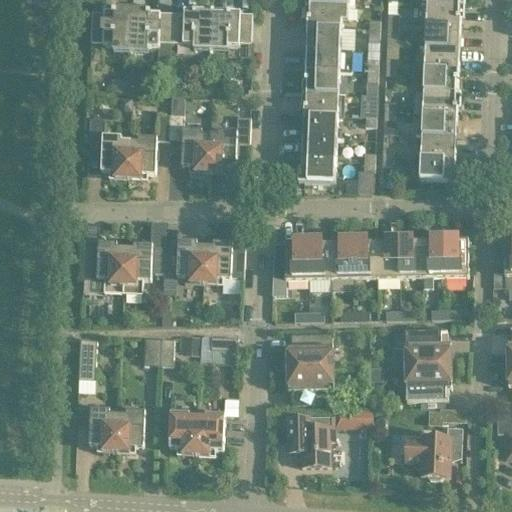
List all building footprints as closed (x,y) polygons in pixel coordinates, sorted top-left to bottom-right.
[(305,0),(305,8),(349,10),(349,0),(305,0)] [(465,8),(428,6),(427,29),(461,30),(461,22),(465,22),(465,8)] [(349,10),(305,8),(305,23),(308,23),(308,31),(342,32),(343,24),(349,24),(349,10)] [(173,18),(172,47),(195,48),(194,53),(211,54),(213,11),(196,11),(196,14),(185,14),(185,19),(173,18)] [(231,12),(213,11),(211,54),(229,55),(230,50),(240,50),(240,48),(252,48),(253,19),(241,18),(242,16),(231,15),(231,12)] [(131,56),(133,13),(116,13),(116,16),(105,15),(105,18),(93,17),(92,47),(104,47),(104,50),(115,50),(114,55),(131,56)] [(133,13),(131,56),(150,57),(150,52),(160,52),(161,47),(172,47),(173,18),(151,17),(151,14),(133,13)] [(389,18),(388,27),(399,27),(400,18),(389,18)] [(370,24),(370,33),(381,33),(381,25),(370,24)] [(399,27),(388,27),(388,36),(399,36),(399,27)] [(461,30),(427,29),(426,51),(460,52),(461,30)] [(308,31),(307,53),(341,54),(342,32),(308,31)] [(381,33),(370,33),(369,41),(380,42),(381,33)] [(460,52),(426,51),(425,73),(459,74),(460,52)] [(307,53),(306,75),(340,76),(341,54),(307,53)] [(386,71),(397,72),(397,62),(386,62),(386,71)] [(367,77),(379,78),(379,69),(368,69),(367,77)] [(397,72),(386,71),(386,80),(397,81),(397,72)] [(459,74),(425,73),(424,95),(462,97),(462,83),(459,83),(459,74)] [(303,83),(302,97),(340,99),(340,76),(306,75),(306,83),(303,83)] [(379,78),(367,77),(367,87),(378,87),(379,78)] [(112,83),(112,96),(129,96),(129,83),(112,83)] [(424,95),(423,117),(458,119),(458,111),(461,111),(462,97),(424,95)] [(340,99),(302,97),(301,112),(305,112),(304,120),(339,121),(340,99)] [(377,122),(377,113),(378,100),(364,100),(363,122),(366,122),(377,122)] [(385,116),(395,116),(395,108),(385,107),(385,116)] [(395,116),(385,116),(384,125),(395,125),(395,116)] [(423,117),(422,140),(457,141),(458,119),(423,117)] [(130,145),(128,184),(148,184),(148,178),(156,178),(158,145),(170,145),(171,118),(159,118),(158,142),(139,141),(139,145),(130,145)] [(171,118),(170,145),(183,146),(182,170),(190,170),(190,177),(209,177),(211,139),(203,138),(203,134),(184,134),(185,119),(171,118)] [(304,120),(303,142),(338,143),(339,121),(304,120)] [(211,139),(209,177),(228,178),(229,172),(237,172),(238,148),(251,149),(252,122),(239,121),(238,136),(219,135),(219,139),(211,139)] [(377,122),(366,122),(366,130),(377,131),(377,122)] [(128,184),(130,145),(122,144),(123,140),(105,140),(106,124),(91,124),(89,162),(103,163),(102,176),(110,176),(110,183),(128,184)] [(457,141),(422,140),(422,162),(456,163),(457,141)] [(303,142),(303,164),(337,165),(338,143),(303,142)] [(383,160),(393,161),(394,152),(383,152),(383,160)] [(364,166),(376,167),(376,158),(365,157),(364,166)] [(393,161),(383,160),(382,169),(393,170),(393,161)] [(456,163),(422,162),(421,185),(458,186),(459,171),(456,171),(456,163)] [(337,165),(303,164),(302,172),(299,172),(299,187),(336,188),(337,165)] [(376,167),(364,166),(364,175),(376,176),(376,167)] [(445,240),(422,241),(423,282),(424,282),(424,293),(433,293),(433,282),(446,282),(445,240)] [(460,240),(445,240),(446,282),(470,281),(469,243),(460,243),(460,240)] [(422,241),(400,242),(400,283),(423,282),(422,241)] [(377,242),(354,243),(355,284),(377,283),(377,242)] [(400,283),(400,242),(377,242),(377,283),(400,283)] [(331,243),(308,244),(309,284),(332,284),(331,243)] [(354,243),(331,243),(332,284),(333,296),(355,295),(355,284),(354,243)] [(309,284),(308,244),(295,244),(295,248),(285,248),(275,249),(273,300),(287,300),(287,285),(309,284)] [(179,252),(166,251),(164,278),(178,279),(178,281),(186,281),(185,288),(204,289),(206,250),(198,249),(198,245),(179,245),(179,252)] [(124,298),(126,251),(118,251),(118,247),(99,246),(99,248),(86,248),(85,282),(106,283),(105,297),(124,298)] [(206,250),(204,289),(224,289),(224,283),(245,284),(246,250),(233,249),(234,247),(215,246),(215,250),(206,250)] [(134,252),(126,251),(124,298),(143,299),(144,285),(152,285),(152,278),(164,278),(166,251),(153,251),(153,248),(135,248),(134,252)] [(446,323),(446,314),(432,315),(432,323),(446,323)] [(461,314),(446,314),(446,323),(461,323),(461,314)] [(172,330),(172,316),(163,315),(162,330),(172,330)] [(355,325),(355,315),(341,315),(341,326),(355,325)] [(370,315),(355,315),(355,325),(370,325),(370,315)] [(401,325),(401,315),(387,315),(387,325),(401,325)] [(416,315),(401,315),(401,325),(416,325),(416,315)] [(310,326),(309,317),(295,317),(295,326),(310,326)] [(309,317),(310,326),(325,326),(325,317),(309,317)] [(407,371),(452,371),(452,348),(448,349),(448,336),(394,337),(394,351),(406,351),(407,371)] [(289,374),(334,373),(334,338),(292,339),(292,351),(289,351),(289,374)] [(183,342),(183,362),(201,362),(201,354),(202,341),(201,341),(188,342),(183,342)] [(212,341),(211,354),(239,355),(239,342),(212,341)] [(160,370),(162,343),(146,343),(145,370),(160,370)] [(162,343),(160,370),(174,371),(175,344),(162,343)] [(82,344),(80,384),(96,384),(98,345),(82,344)] [(452,371),(407,371),(407,406),(420,406),(445,406),(449,406),(449,393),(452,393),(452,371)] [(335,408),(334,373),(289,374),(289,396),(293,396),(293,408),(335,408)] [(226,403),(225,418),(226,418),(226,419),(238,420),(239,404),(226,403)] [(420,406),(420,414),(445,413),(445,406),(420,406)] [(117,457),(118,418),(111,418),(111,414),(92,413),(90,449),(98,450),(98,456),(117,457)] [(118,418),(117,457),(136,458),(137,451),(145,451),(146,415),(127,414),(127,418),(118,418)] [(429,416),(429,429),(444,430),(444,427),(467,428),(468,415),(441,414),(441,417),(429,416)] [(360,415),(360,430),(372,430),(372,415),(360,415)] [(197,460),(198,421),(190,421),(191,417),(172,416),(170,453),(178,453),(178,459),(197,460)] [(207,422),(198,421),(197,460),(216,461),(216,455),(224,455),(226,419),(226,418),(225,418),(207,418),(207,422)] [(511,419),(498,420),(498,438),(507,438),(508,464),(511,463),(511,419)] [(337,447),(337,421),(289,422),(289,447),(302,447),(302,472),(332,471),(332,447),(337,447)] [(407,444),(406,466),(414,466),(422,474),(421,480),(427,481),(430,484),(441,484),(444,481),(451,482),(451,461),(462,461),(463,433),(448,432),(448,442),(423,441),(423,444),(407,444)]
